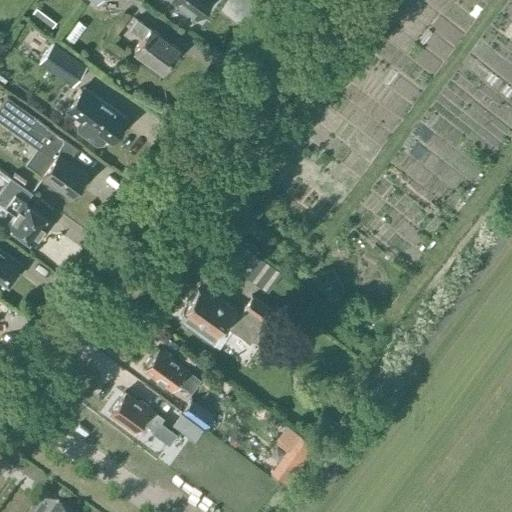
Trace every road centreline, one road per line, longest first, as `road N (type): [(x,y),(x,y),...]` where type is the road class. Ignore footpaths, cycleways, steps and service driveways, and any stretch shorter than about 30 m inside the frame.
road 1 (secondary): [(0,411),(301,0)]
road 2 (track): [(329,232),(496,0)]
